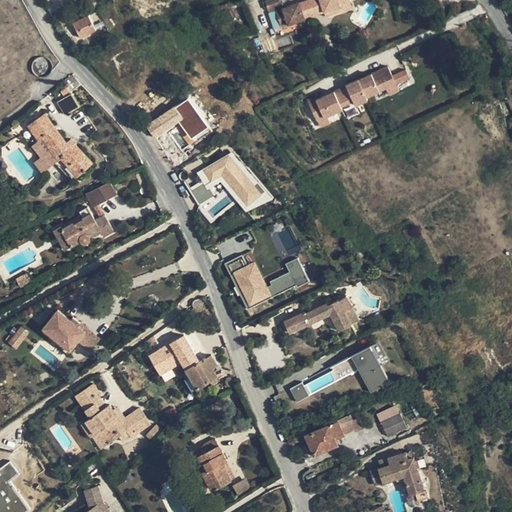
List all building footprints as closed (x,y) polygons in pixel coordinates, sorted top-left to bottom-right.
[(268,0),(264,2),(268,11),(282,6),(279,0),(268,0)] [(308,0),(307,0),(300,3),(304,19),(313,15),(308,0)] [(308,0),(313,15),(324,12),(339,7),(341,12),(352,8),(349,0),(308,0)] [(300,3),(299,3),(275,11),(279,23),(287,20),(288,25),(305,19),(304,19),(300,3)] [(324,12),(326,17),(341,12),(339,7),(324,12)] [(89,15),(76,22),(80,28),(77,30),(81,37),(96,29),(89,15)] [(115,56),(120,70),(156,58),(159,57),(154,43),(115,56)] [(156,58),(120,70),(123,78),(142,71),(153,90),(169,79),(156,58)] [(371,71),(358,76),(368,97),(387,88),(396,84),(392,75),(388,65),(372,73),(371,71)] [(467,66),(458,71),(461,76),(470,71),(467,66)] [(392,75),(396,84),(409,78),(405,69),(392,75)] [(473,78),(472,77),(471,75),(470,74),(468,74),(467,74),(465,75),(464,76),(463,78),(464,79),(464,81),(465,82),(467,83),(469,83),(470,83),(472,81),(472,80),(473,78)] [(358,76),(346,82),(347,84),(335,90),(343,108),(355,103),(356,105),(369,99),(368,97),(358,76)] [(67,95),(57,101),(64,111),(78,102),(65,82),(60,85),(67,95)] [(390,95),(399,90),(396,84),(387,88),(390,95)] [(307,100),(316,121),(317,120),(326,116),(343,108),(335,90),(334,88),(315,97),(314,95),(307,99),(308,100),(307,100)] [(177,101),(145,124),(155,137),(188,113),(200,130),(214,120),(194,92),(179,102),(177,101)] [(66,142),(45,113),(29,125),(39,140),(43,137),(51,149),(41,156),(49,168),(55,163),(72,181),(78,176),(78,177),(93,163),(77,146),(71,150),(66,142)] [(320,127),(330,123),(326,116),(317,120),(320,127)] [(214,120),(200,130),(206,138),(220,128),(214,120)] [(72,139),(66,142),(71,150),(77,146),(76,144),(72,139)] [(264,192),(230,152),(205,169),(211,180),(223,173),(249,204),(264,192)] [(109,182),(91,191),(96,199),(99,204),(117,195),(109,182)] [(213,196),(206,183),(192,192),(199,204),(213,196)] [(99,204),(94,206),(100,217),(105,215),(99,204)] [(73,222),(63,228),(72,246),(82,240),(82,241),(84,242),(86,242),(88,242),(89,241),(89,240),(90,239),(90,237),(89,236),(93,234),(93,235),(101,231),(104,236),(114,230),(109,221),(98,226),(95,220),(88,206),(79,211),(84,219),(74,224),(73,222)] [(100,217),(95,220),(98,226),(109,221),(105,215),(100,217)] [(72,246),(61,226),(54,230),(65,250),(72,246)] [(240,252),(222,261),(245,312),(307,283),(296,258),(284,264),(287,270),(263,281),(253,260),(245,264),(240,252)] [(16,278),(21,287),(32,281),(27,272),(16,278)] [(350,308),(353,305),(347,295),(339,300),(338,299),(328,304),(327,302),(306,312),(305,311),(285,321),(290,332),(310,323),(331,313),(339,330),(357,321),(350,308)] [(54,308),(58,304),(52,299),(48,303),(54,308)] [(52,335),(71,350),(85,332),(80,328),(78,326),(71,320),(58,310),(43,329),(52,335)] [(78,326),(81,323),(73,317),(71,320),(78,326)] [(85,332),(77,342),(89,351),(100,337),(83,324),(80,328),(85,332)] [(30,334),(21,327),(9,343),(18,349),(30,334)] [(71,350),(52,335),(49,338),(68,353),(71,350)] [(150,355),(159,370),(167,366),(169,369),(195,354),(185,335),(150,355)] [(371,345),(348,357),(353,367),(357,365),(361,363),(367,360),(363,353),(373,348),(371,345)] [(367,360),(361,363),(374,389),(388,382),(379,365),(387,361),(378,345),(373,348),(363,353),(367,360)] [(207,358),(206,357),(186,369),(190,375),(198,388),(210,380),(216,376),(217,375),(212,367),(217,364),(211,355),(207,358)] [(374,389),(361,363),(357,365),(371,391),(374,389)] [(185,378),(192,391),(198,388),(190,375),(185,378)] [(231,377),(229,377),(228,377),(227,378),(226,380),(225,381),(226,383),(227,384),(228,385),(230,386),(231,386),(233,385),(234,384),(235,382),(235,380),(234,379),(233,377),(231,377)] [(290,387),(297,401),(309,395),(302,381),(290,387)] [(92,417),(83,424),(91,437),(93,435),(102,429),(111,442),(127,431),(132,437),(151,423),(140,408),(126,418),(122,421),(114,410),(110,404),(106,407),(97,393),(99,392),(93,384),(79,394),(84,401),(81,403),(92,417)] [(397,405),(377,413),(381,421),(400,412),(397,405)] [(118,407),(114,410),(122,421),(126,418),(118,407)] [(400,412),(381,421),(387,436),(408,426),(400,412)] [(306,434),(314,454),(338,444),(335,438),(356,429),(353,420),(350,414),(336,419),(337,421),(306,434)] [(358,418),(353,420),(356,429),(357,429),(362,427),(358,418)] [(156,424),(146,435),(152,441),(162,430),(156,424)] [(102,429),(93,435),(101,449),(111,442),(102,429)] [(203,472),(212,489),(232,479),(223,462),(227,460),(220,445),(219,445),(215,438),(203,444),(204,445),(196,449),(206,470),(203,472)] [(381,467),(370,470),(375,484),(404,475),(411,493),(416,492),(418,500),(426,498),(424,489),(425,489),(414,455),(412,455),(410,450),(379,460),(381,467)] [(227,460),(223,462),(232,479),(235,477),(227,460)] [(0,511),(28,511),(10,480),(19,475),(11,461),(0,467),(0,511)] [(246,477),(233,485),(240,498),(253,491),(246,477)] [(84,490),(90,509),(97,504),(103,500),(98,486),(84,490)] [(97,504),(102,511),(103,510),(104,511),(110,511),(103,502),(103,500),(97,504)]
